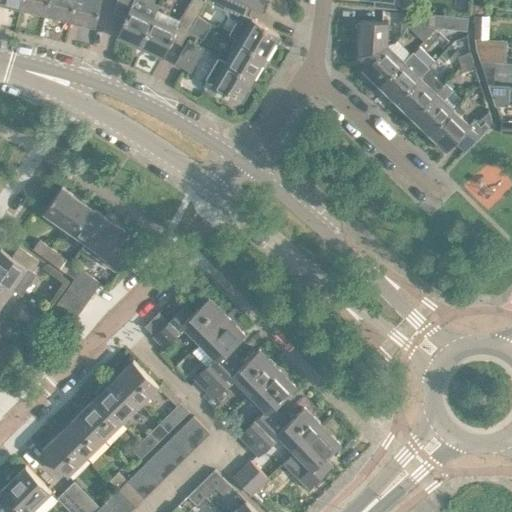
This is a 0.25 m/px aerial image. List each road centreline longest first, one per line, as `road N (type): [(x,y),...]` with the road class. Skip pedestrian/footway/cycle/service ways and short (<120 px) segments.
road 1 (tertiary): [(462,348),(428,329),(292,198),(239,161)]
road 2 (residential): [(23,414),(216,195)]
road 3 (tertiary): [(216,195),(398,341),(433,383)]
road 4 (tertiary): [(239,161),(92,84)]
road 5 (tertiary): [(79,105),(216,195)]
road 6 (residential): [(419,178),(313,76)]
road 7 (residential): [(79,105),(0,205)]
